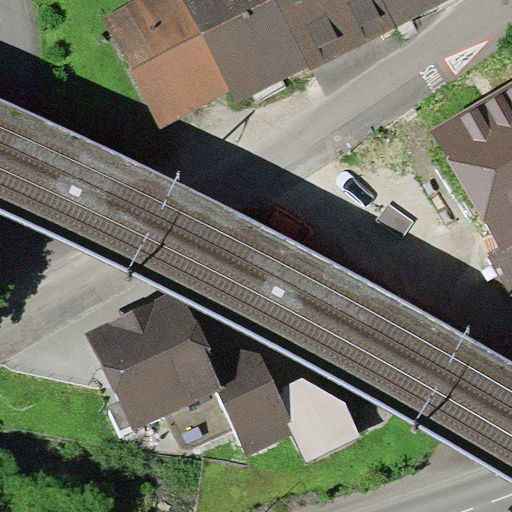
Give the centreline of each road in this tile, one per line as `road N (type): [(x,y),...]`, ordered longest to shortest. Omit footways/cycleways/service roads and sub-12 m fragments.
road 1 (residential): [(509,0),(157,256),(0,336)]
road 2 (residential): [(1,0),(14,49),(0,136)]
